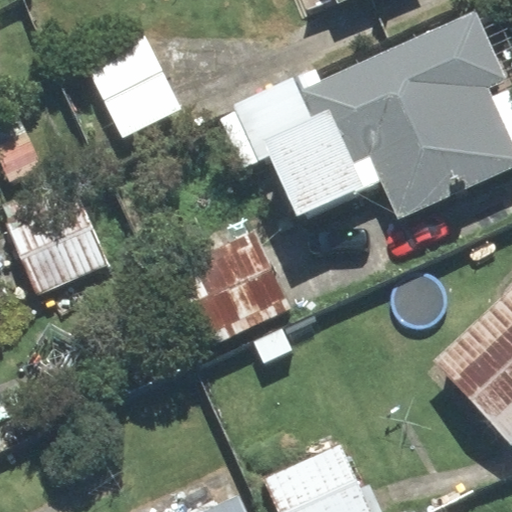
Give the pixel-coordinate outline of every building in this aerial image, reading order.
[(289,159),(316,221),(401,184),(416,218),(511,176),(511,70),(488,14),(246,119),(267,168),(289,159)] [(154,36),(95,68),(132,139),(192,107),(154,36)] [(75,178),(9,203),(46,301),(112,277),(75,178)] [(264,227),(176,269),(216,353),(304,310),(264,227)] [(511,302),(444,369),(511,437),(511,302)] [(384,511),(353,440),(268,477),(283,511),(384,511)] [(511,511),(511,487),(508,480),(456,507),(458,511),(511,511)] [(251,511),(245,499),(215,511),(251,511)]
